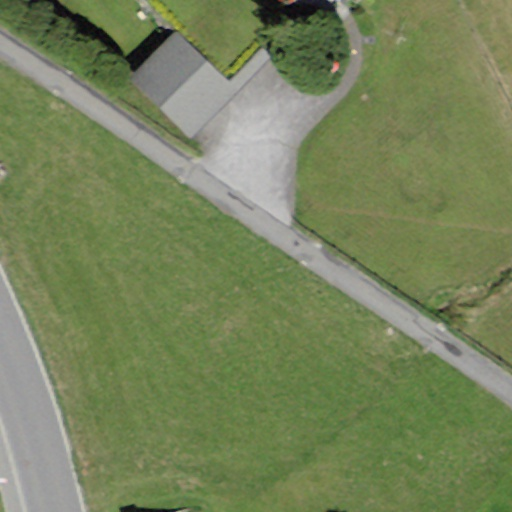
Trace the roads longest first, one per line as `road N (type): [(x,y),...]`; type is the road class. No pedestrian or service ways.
road 1 (residential): [(0,41),(511,390)]
road 2 (tertiary): [(54,511),(0,344)]
